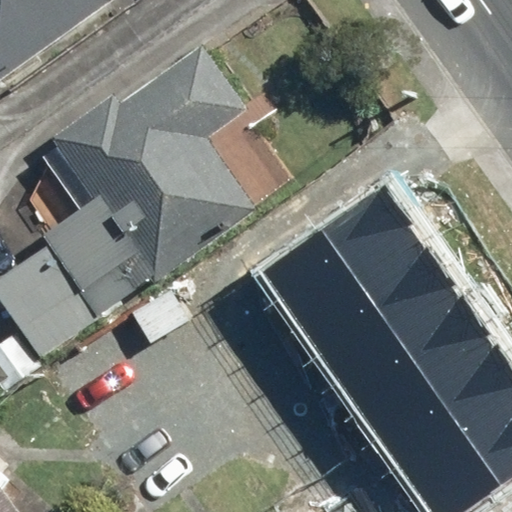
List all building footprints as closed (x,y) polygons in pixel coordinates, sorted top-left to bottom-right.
[(0,0),(0,78),(3,83),(114,0),(0,0)] [(0,297),(45,361),(162,278),(270,203),(222,135),(259,109),(214,46),(131,104),(123,92),(66,132),(109,193),(45,238),(0,270),(0,297)] [(432,227),(411,199),(290,290),(311,318),(432,227)] [(238,285),(214,253),(174,284),(198,315),(238,285)] [(202,366),(157,302),(92,347),(138,412),(202,366)] [(0,386),(14,377),(0,358),(0,386)] [(238,411),(215,380),(153,428),(177,459),(238,411)] [(367,511),(341,473),(283,511),(31,511),(0,466),(0,511),(367,511)]
